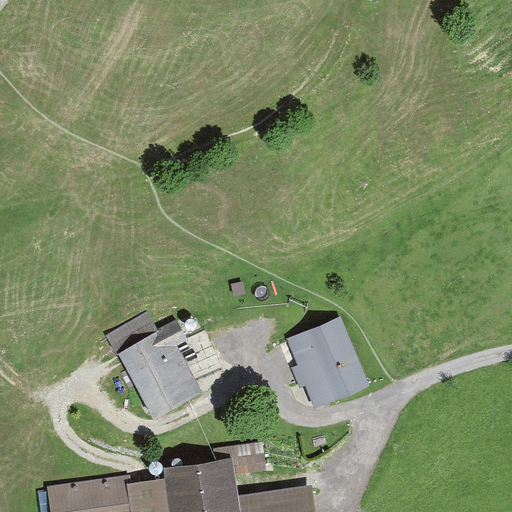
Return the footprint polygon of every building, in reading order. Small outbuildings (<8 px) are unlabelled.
[(147,312),(106,335),(154,421),(205,392),(179,345),(189,340),(177,319),(158,330),(147,312)] [(315,408),(370,385),(341,316),(286,338),(297,365),(291,367),(300,387),(305,385),(315,408)] [(215,458),(164,465),(165,476),(170,511),(315,511),(312,484),(239,494),(236,474),(268,469),(264,441),(213,448),(215,458)] [(131,475),(48,485),(51,511),(130,511),(126,482),(132,482),(131,475)] [(170,511),(165,476),(132,482),(126,482),(130,511),(170,511)]
